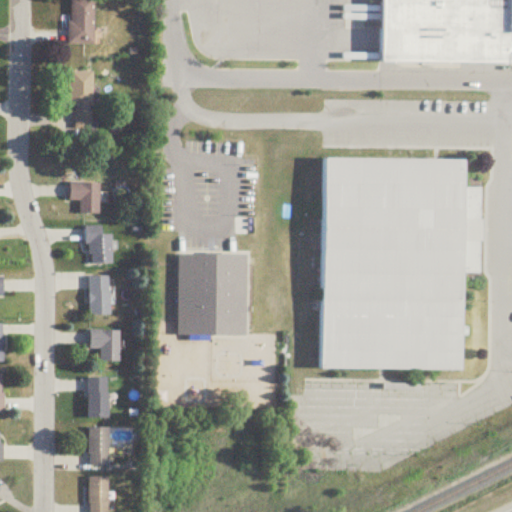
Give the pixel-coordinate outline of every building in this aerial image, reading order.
[(69,0),(69,46),(94,46),(94,0),(69,0)] [(511,0),(511,64),(382,63),(382,56),(382,0),(511,0)] [(92,73),(71,74),(71,131),(92,131),(92,73)] [(325,160),(466,161),(466,190),(482,190),(481,274),(464,274),(463,371),(324,371),(325,160)] [(101,184),(71,184),(71,202),(81,202),(81,215),(101,215),(101,184)] [(104,227),(88,227),(88,266),(113,266),(113,236),(104,236),(104,227)] [(178,336),(179,256),(248,256),(247,336),(178,336)] [(90,278),(90,316),(112,316),(112,278),(90,278)] [(102,350),(102,364),(121,364),(121,332),(91,332),(91,350),(102,350)] [(110,420),(110,379),(89,379),(89,420),(110,420)] [(110,429),(90,429),(90,468),(110,468),(110,429)] [(108,511),(109,479),(89,479),(89,511),(108,511)]
